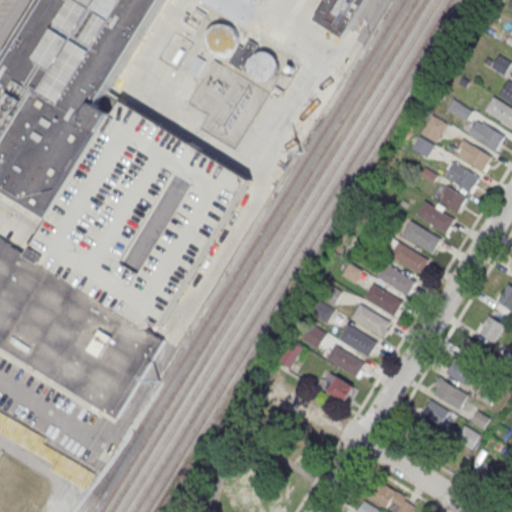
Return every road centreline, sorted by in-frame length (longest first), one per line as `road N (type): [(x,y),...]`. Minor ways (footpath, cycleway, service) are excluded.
road 1 (residential): [(511,194),(314,511)]
road 2 (residential): [(473,511),(266,383)]
